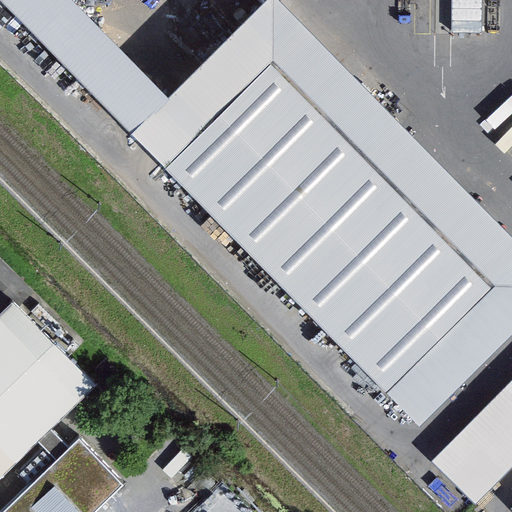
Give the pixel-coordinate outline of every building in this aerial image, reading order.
[(511,317),(511,231),(281,0),(254,0),(129,124),(162,157),(269,52),(490,275),(383,381),(415,413),(511,317)] [(485,0),(456,0),(456,27),(485,28),(485,0)] [(490,275),(269,52),(162,157),(383,381),(490,275)] [(96,383),(16,300),(0,315),(0,475),(39,437),(52,424),(96,383)] [(511,465),(511,380),(435,457),(478,499),(511,465)] [(89,511),(125,477),(84,436),(74,446),(52,424),(39,437),(59,457),(2,511),(89,511)]
